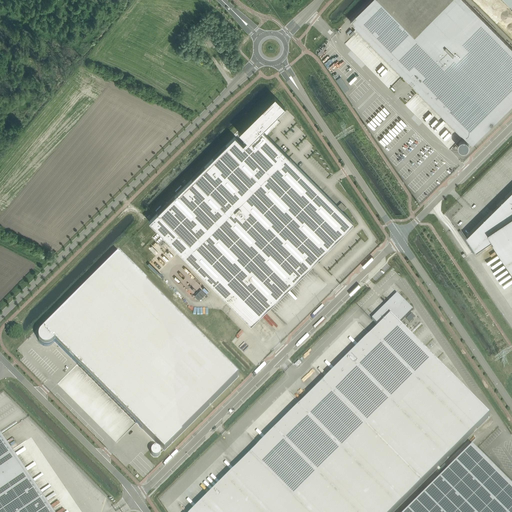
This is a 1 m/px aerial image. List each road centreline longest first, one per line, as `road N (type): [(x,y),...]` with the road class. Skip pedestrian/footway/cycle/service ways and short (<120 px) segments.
road 1 (unclassified): [(399,239),(137,494)]
road 2 (unclassified): [(0,316),(239,80)]
road 3 (unclassified): [(399,239),(511,405)]
road 4 (unclassified): [(10,367),(137,494)]
road 5 (unclassified): [(305,100),(399,239)]
road 6 (unclassified): [(511,127),(399,239)]
